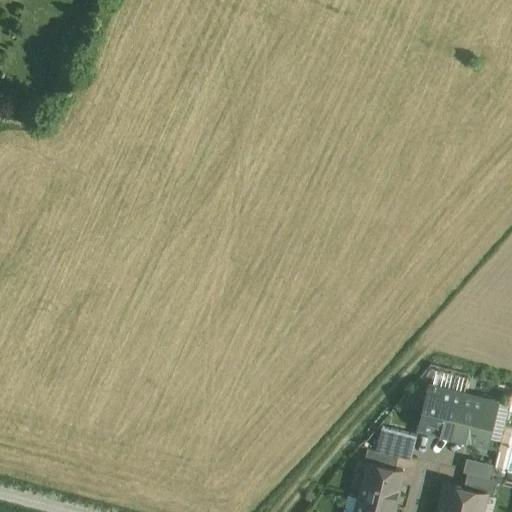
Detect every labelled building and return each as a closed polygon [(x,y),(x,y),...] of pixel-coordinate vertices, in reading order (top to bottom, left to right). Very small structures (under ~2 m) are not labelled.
[(420,427),(454,436),(465,393),(430,384),(420,427)] [(465,393),(454,436),(488,444),(499,402),(465,393)] [(378,448),(415,454),(419,431),(381,424),(378,448)] [(399,455),(368,447),(365,462),(369,463),(370,462),(395,468),(399,455)] [(395,468),(370,462),(369,463),(361,497),(394,505),(403,470),(395,468)] [(497,480),(468,472),(464,488),(486,493),(486,494),(493,496),(497,480)] [(464,488),(447,483),(439,511),(480,511),(486,494),(486,493),(464,488)] [(394,505),(361,497),(357,511),(392,511),(394,507),(394,505)]
